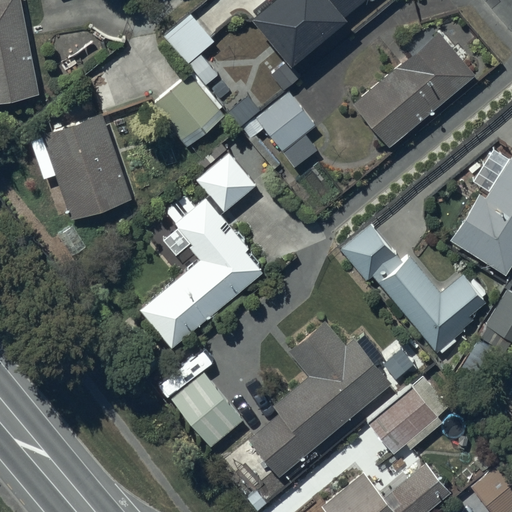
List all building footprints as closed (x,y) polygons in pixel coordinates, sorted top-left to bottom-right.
[(0,0),(0,93),(37,87),(22,0),(0,0)] [(259,0),(250,8),(289,55),(356,0),(259,0)] [(189,8),(163,30),(205,80),(217,70),(199,49),(214,36),(189,8)] [(437,25),(352,97),(389,141),(474,69),(437,25)] [(186,143),(224,111),(218,105),(221,102),(191,66),(151,100),(186,143)] [(244,83),(224,100),(238,117),(258,100),(244,83)] [(288,86),(241,123),(250,135),(264,124),(294,163),(318,144),(305,129),(315,121),(288,86)] [(40,131),(29,135),(43,175),(54,171),(69,214),(130,193),(100,107),(40,129),(40,131)] [(198,255),(139,305),(171,343),(261,267),(243,245),(247,242),(219,209),(255,179),(227,147),(195,174),(208,189),(193,202),(185,192),(165,209),(192,240),(189,243),(198,255)] [(478,187),(449,233),(506,268),(511,258),(511,149),(485,191),(478,187)] [(370,219),(339,244),(366,277),(373,271),(437,349),(440,346),(443,349),(457,338),(453,333),(491,302),(482,291),(485,289),(472,274),(469,276),(462,268),(439,287),(408,250),(400,256),(370,219)] [(511,287),(507,285),(478,332),(504,348),(511,336),(511,287)] [(323,316),(287,346),(307,370),(271,401),(278,409),(248,434),(280,472),(391,377),(374,357),(382,351),(363,329),(355,336),(352,333),(344,340),(323,316)] [(204,367),(170,393),(209,442),(243,416),(204,367)] [(422,371),(366,416),(393,450),(407,439),(410,444),(442,418),(436,411),(447,402),(422,371)] [(511,460),(504,451),(468,480),(493,511),(504,511),(511,506),(511,460)] [(316,494),(294,511),(420,511),(451,487),(425,457),(383,492),(361,467),(321,500),(316,494)]
